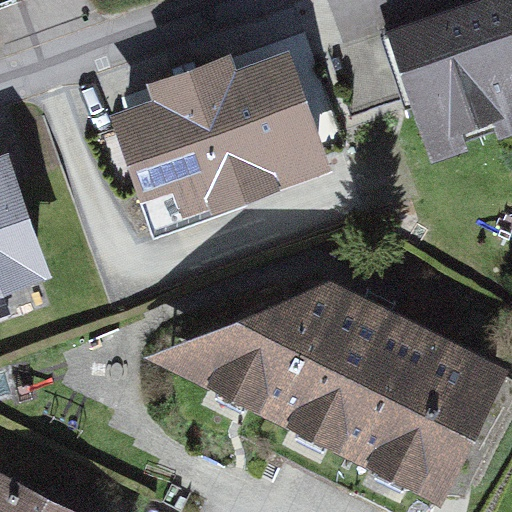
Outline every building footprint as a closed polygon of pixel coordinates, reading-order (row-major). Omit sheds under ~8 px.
[(511,3),(400,40),(435,147),(511,121),(511,3)] [(106,112),(145,229),(335,166),(296,49),(106,112)] [(8,154),(0,157),(0,285),(48,269),(8,154)] [(511,368),(511,365),(331,282),(145,362),(448,508),(511,368)] [(114,511),(0,463),(0,511),(114,511)]
